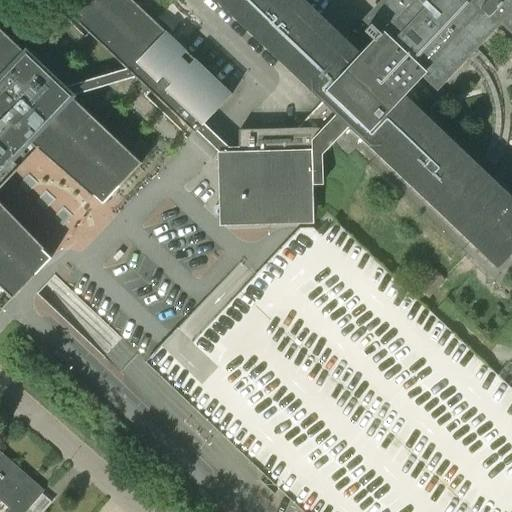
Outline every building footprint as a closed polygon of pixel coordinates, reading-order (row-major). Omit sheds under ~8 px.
[(135,78),(195,134),(232,95),(131,0),(85,0),(70,16),(127,70),(62,88),(52,79),(51,80),(45,74),(46,73),(0,29),(0,287),(13,299),(52,258),(43,250),(44,249),(0,202),(0,189),(16,173),(38,150),(93,198),(94,196),(103,204),(142,164),(71,97),(135,78)] [(511,0),(217,0),(272,52),(291,69),(324,101),(297,129),(239,131),(240,157),(223,157),(225,221),(308,219),(307,185),(322,185),(321,157),(349,128),(497,267),(511,251),(511,0)] [(171,4),(160,15),(170,27),(182,16),(171,4)] [(250,271),(242,263),(201,307),(174,335),(167,342),(160,350),(146,364),(140,371),(262,485),(291,511),(511,511),(511,393),(499,382),(334,228),(322,240),(307,225),(292,241),(285,248),(257,278),(250,271)] [(414,287),(429,300),(446,281),(431,268),(414,287)] [(408,281),(413,275),(406,269),(401,275),(408,281)] [(0,498),(11,508),(7,511),(26,511),(45,491),(0,451),(0,498)]
